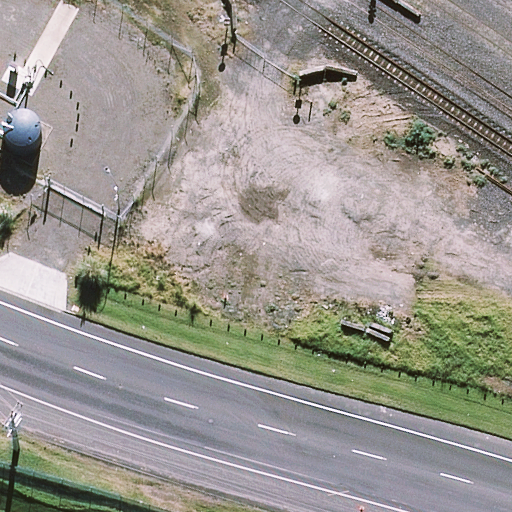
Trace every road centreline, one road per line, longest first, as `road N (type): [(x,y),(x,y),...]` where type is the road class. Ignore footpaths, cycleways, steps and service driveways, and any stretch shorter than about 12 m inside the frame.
road 1 (tertiary): [(511,499),(173,403),(0,336)]
road 2 (track): [(511,274),(401,264),(305,238),(240,208),(223,159),(263,43),(288,0)]
